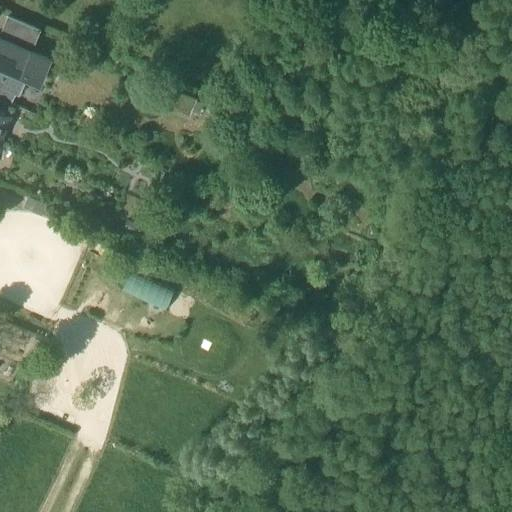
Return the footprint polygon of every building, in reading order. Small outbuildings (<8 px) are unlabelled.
[(0,30),(0,35),(31,49),(41,27),(7,13),(0,30)] [(0,82),(16,89),(18,90),(25,72),(40,78),(49,57),(31,49),(0,35),(0,82)] [(16,89),(0,82),(0,95),(4,97),(7,91),(14,93),(16,89)] [(4,97),(11,100),(14,93),(7,91),(4,97)] [(0,134),(9,113),(0,109),(0,134)] [(162,304),(169,286),(127,270),(120,288),(162,304)]
